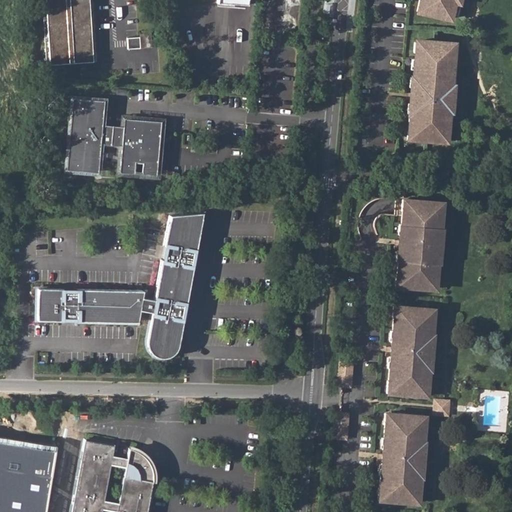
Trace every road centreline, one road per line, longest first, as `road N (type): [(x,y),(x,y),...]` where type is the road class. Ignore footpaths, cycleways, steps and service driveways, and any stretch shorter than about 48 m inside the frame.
road 1 (residential): [(0,388),(308,396)]
road 2 (residential): [(308,396),(330,122)]
road 3 (residential): [(115,103),(330,122)]
road 4 (residential): [(330,122),(341,0)]
